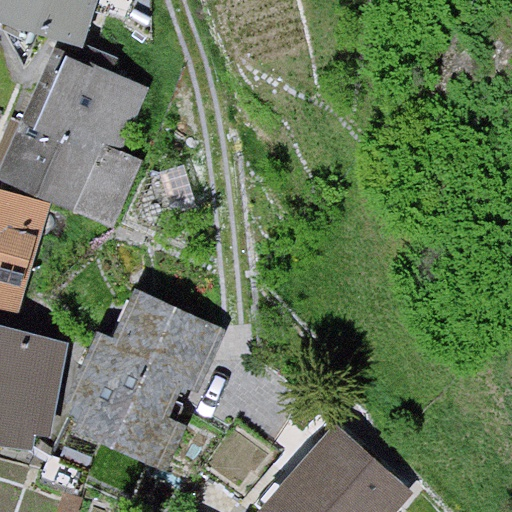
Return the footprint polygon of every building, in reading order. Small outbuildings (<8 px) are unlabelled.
[(89,0),(0,0),(0,29),(76,50),(89,0)] [(142,95),(53,59),(0,186),(0,201),(109,246),(142,165),(117,155),(142,95)] [(41,228),(0,216),(0,320),(13,324),(41,228)] [(213,339),(124,298),(59,439),(148,480),(213,339)] [(55,344),(0,335),(0,461),(36,467),(55,344)] [(334,438),(250,511),(398,511),(399,511),(334,438)]
